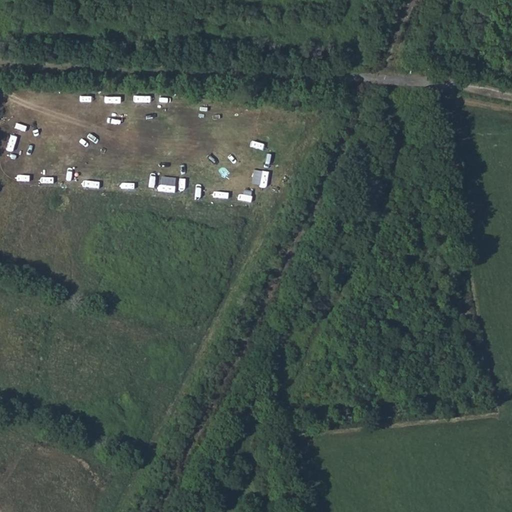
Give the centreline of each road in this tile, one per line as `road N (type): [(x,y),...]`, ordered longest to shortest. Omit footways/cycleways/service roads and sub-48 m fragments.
road 1 (track): [(263,511),(250,436),(286,400),(313,336),(358,265),(386,189),(397,129),(396,61),(421,0)]
road 2 (track): [(511,100),(392,83),(0,66)]
